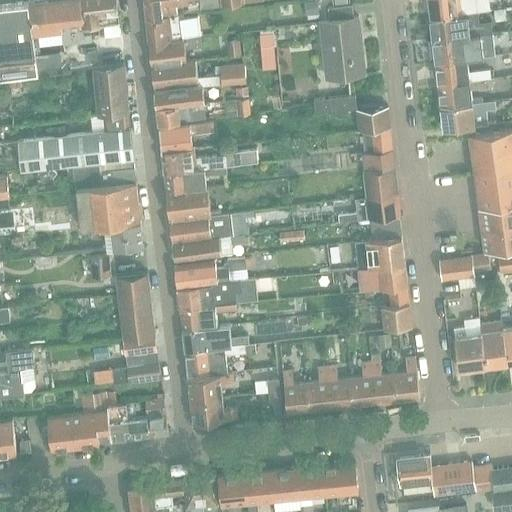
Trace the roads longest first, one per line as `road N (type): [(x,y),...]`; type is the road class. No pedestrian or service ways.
road 1 (residential): [(185,454),(130,0)]
road 2 (residential): [(436,424),(390,0)]
road 3 (tertiary): [(362,432),(185,454)]
